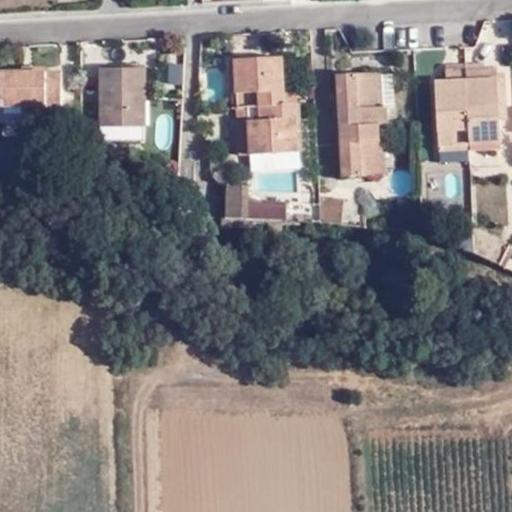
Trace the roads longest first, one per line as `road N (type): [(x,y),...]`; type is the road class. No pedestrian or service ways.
road 1 (residential): [(192,22),(511,6)]
road 2 (residential): [(181,218),(192,22)]
road 3 (residential): [(0,31),(192,22)]
